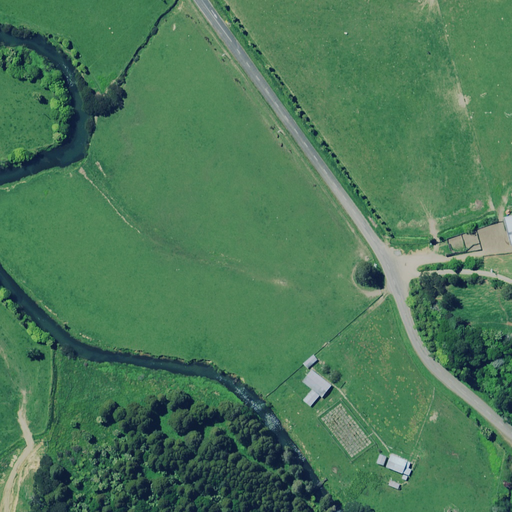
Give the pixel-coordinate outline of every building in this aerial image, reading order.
[(511,246),(511,216),(502,219),(509,247),(511,246)] [(318,360),(315,355),(305,363),(308,368),(318,360)] [(333,386),(313,370),(304,381),(314,389),(305,400),(312,406),(321,395),(324,397),(333,386)] [(415,462),(391,454),(387,468),(411,476),(415,462)] [(402,484),(390,480),(388,485),(400,489),(402,484)]
